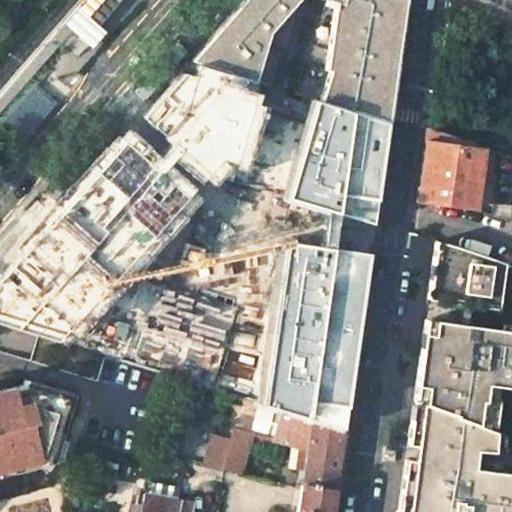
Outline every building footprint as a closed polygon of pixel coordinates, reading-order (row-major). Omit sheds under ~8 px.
[(85,0),(63,26),(88,48),(103,31),(99,28),(86,17),(100,0),(85,0)] [(99,28),(122,2),(119,0),(100,0),(86,17),(99,28)] [(247,80),(254,83),(263,54),(261,53),(265,37),(298,0),(325,0),(331,2),(320,70),(327,71),(318,102),(349,112),(385,123),(389,92),(399,28),(403,0),(246,0),(190,63),(198,65),(227,74),(247,80)] [(247,80),(198,65),(196,78),(181,73),(143,117),(216,187),(234,169),(248,174),(269,107),(263,106),(264,96),(245,90),(247,80)] [(49,105),(33,91),(0,127),(0,142),(9,150),(49,105)] [(368,236),(385,123),(318,102),(288,204),(326,215),(324,230),(321,254),(285,248),(263,405),(279,410),(309,420),(339,429),(368,236)] [(207,199),(132,130),(0,278),(0,320),(71,343),(207,199)] [(432,131),(425,130),(419,166),(414,203),(475,209),(481,147),(432,131)] [(465,303),(485,305),(487,291),(496,292),(500,260),(448,243),(431,240),(429,260),(424,298),(457,302),(465,303)] [(487,291),(485,305),(494,306),(496,292),(487,291)] [(465,303),(457,302),(455,322),(463,323),(465,303)] [(429,338),(431,319),(422,317),(419,337),(429,338)] [(429,338),(419,337),(415,367),(413,384),(424,386),(422,402),(420,401),(415,444),(475,448),(492,449),(493,429),(492,428),(479,424),(483,397),(484,382),(511,385),(511,329),(463,323),(455,322),(431,319),(429,338)] [(20,385),(0,390),(0,461),(18,458),(19,460),(33,456),(31,450),(50,445),(68,396),(20,382),(20,385)] [(424,386),(413,384),(406,444),(415,444),(420,401),(422,402),(424,386)] [(496,398),(483,397),(479,424),(492,428),(496,398)] [(309,420),(279,410),(274,434),(267,431),(266,438),(305,449),(309,420)] [(339,429),(309,420),(305,449),(300,485),(331,489),(335,456),(339,429)] [(242,475),(254,434),(236,429),(232,441),(223,470),(242,475)] [(503,432),(493,429),(492,449),(502,450),(503,432)] [(223,470),(232,441),(214,436),(205,465),(223,470)] [(473,467),(475,448),(415,444),(413,460),(473,467)] [(406,511),(413,460),(404,459),(400,503),(398,511),(406,511)] [(413,460),(406,511),(511,511),(511,471),(473,467),(413,460)] [(331,489),(300,485),(296,511),(327,511),(328,509),(331,489)] [(135,511),(139,493),(133,492),(129,511),(135,511)] [(149,495),(139,493),(135,511),(187,511),(189,503),(165,498),(149,495)]
